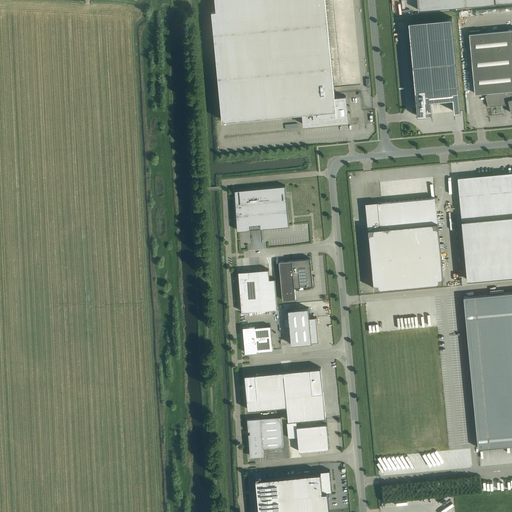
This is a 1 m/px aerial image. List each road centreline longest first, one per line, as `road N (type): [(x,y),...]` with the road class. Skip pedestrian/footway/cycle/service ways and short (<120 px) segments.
road 1 (track): [(190,0),(219,511)]
road 2 (unknown): [(364,180),(365,282),(380,291),(448,280),(444,175)]
road 3 (unknown): [(476,471),(459,290)]
road 4 (unclassified): [(386,154),(371,0)]
road 5 (unknown): [(511,257),(482,259),(477,251),(472,172),(479,168)]
road 6 (unclassified): [(511,143),(386,154)]
